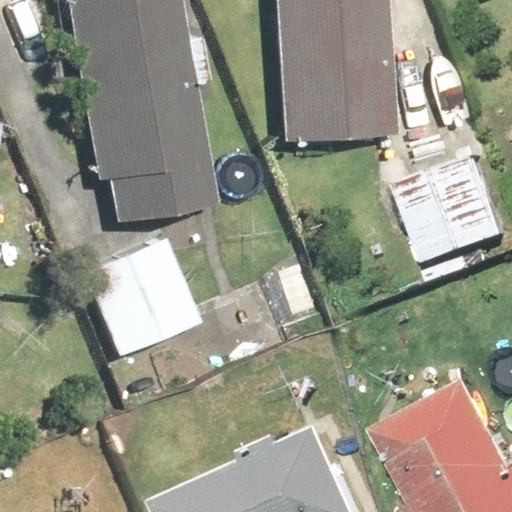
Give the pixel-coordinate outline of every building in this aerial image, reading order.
[(180,0),(60,0),(91,182),(107,179),(113,218),(214,201),(194,77),(204,75),(197,34),(187,36),(180,0)] [(383,0),(268,0),(278,139),(393,132),(383,0)] [(511,240),(482,161),(405,191),(435,270),(511,240)] [(157,237),(73,268),(105,356),(190,324),(157,237)] [(511,511),(511,443),(476,377),(381,428),(426,511),(511,511)] [(164,511),(369,511),(328,423),(159,500),(164,511)]
